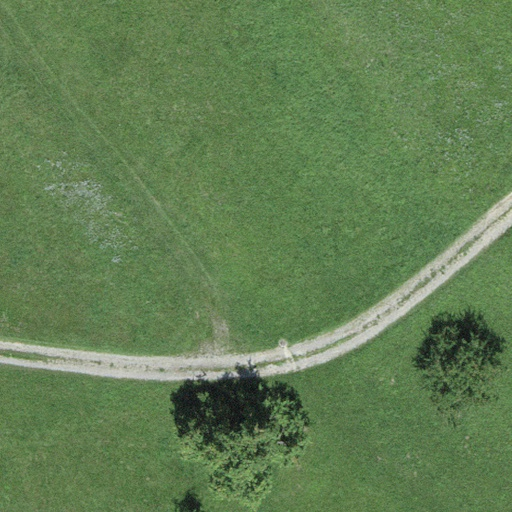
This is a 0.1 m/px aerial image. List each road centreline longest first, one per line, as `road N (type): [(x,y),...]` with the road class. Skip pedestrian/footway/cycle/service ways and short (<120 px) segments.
road 1 (track): [(511,223),(399,314),(267,361),(0,344)]
road 2 (track): [(0,18),(267,361)]
